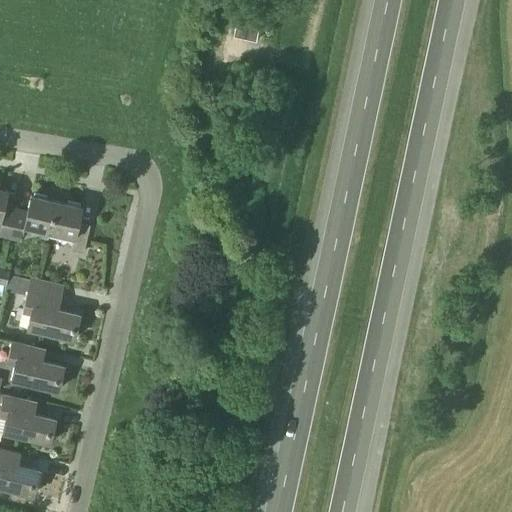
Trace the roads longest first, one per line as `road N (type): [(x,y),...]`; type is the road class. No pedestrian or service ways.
road 1 (trunk): [(341,511),(451,0)]
road 2 (trunk): [(386,0),(277,511)]
road 3 (residential): [(78,511),(150,192),(142,166),(0,141)]
